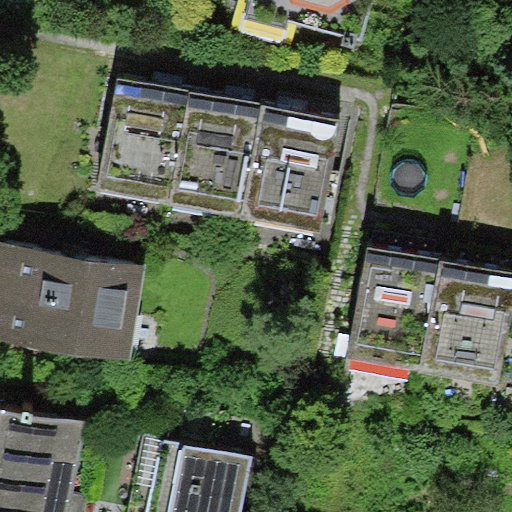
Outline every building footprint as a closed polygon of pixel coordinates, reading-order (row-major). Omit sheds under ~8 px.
[(257,0),(254,10),(360,38),(369,0),(257,0)] [(345,117),(119,74),(98,188),(324,230),(345,117)] [(145,264),(0,241),(0,336),(131,357),(145,264)] [(511,321),(511,270),(370,247),(349,370),(500,395),(511,321)] [(243,511),(255,452),(142,430),(125,511),(89,511),(93,492),(77,489),(92,418),(0,400),(0,511),(243,511)]
